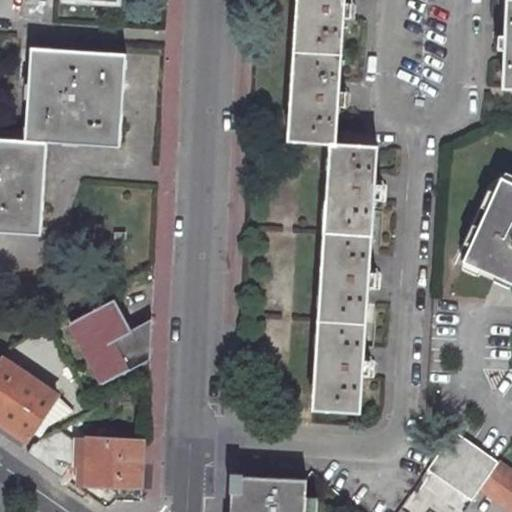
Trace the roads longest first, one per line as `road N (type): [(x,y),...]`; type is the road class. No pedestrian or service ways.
road 1 (unclassified): [(411,127),(399,424),(379,447),(189,434)]
road 2 (residential): [(205,0),(189,434)]
road 3 (unclassified): [(411,127),(462,101),(467,0)]
road 4 (unclassified): [(387,0),(382,91),(411,127)]
